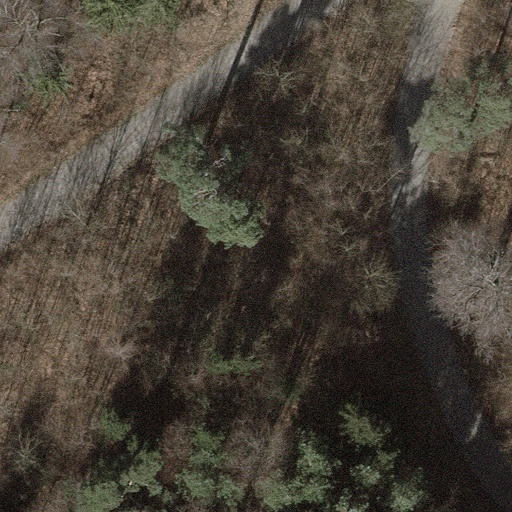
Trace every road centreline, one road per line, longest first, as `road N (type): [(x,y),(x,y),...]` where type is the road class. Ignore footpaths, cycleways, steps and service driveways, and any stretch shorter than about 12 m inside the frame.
road 1 (track): [(511,486),(433,340),(412,186),(451,0)]
road 2 (track): [(0,231),(328,0)]
